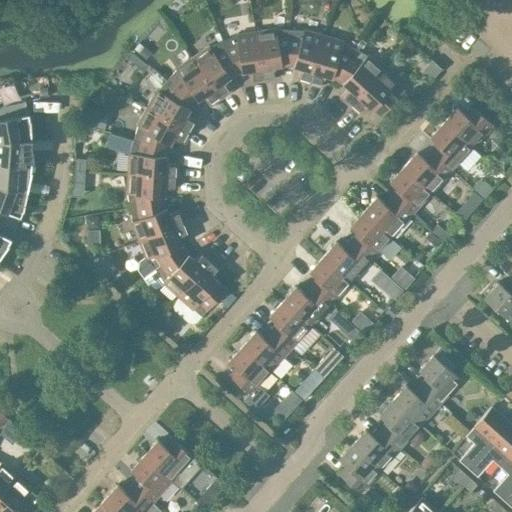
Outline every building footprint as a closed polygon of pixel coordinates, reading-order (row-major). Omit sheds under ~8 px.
[(287,66),(289,29),(275,29),(275,28),(255,31),(263,80),(276,78),(274,66),(282,65),(287,66)] [(309,83),(323,35),(304,30),(289,29),(287,66),(293,66),(300,68),(297,80),(309,83)] [(263,80),(255,31),(235,34),(236,35),(222,41),(236,74),(242,72),(249,71),(251,83),(263,80)] [(337,80),(355,48),(342,42),(343,41),(323,35),(309,83),(322,87),(325,75),(332,77),(337,80)] [(236,74),(222,41),(209,46),(208,46),(192,57),(221,98),(231,90),(224,81),(230,77),(236,74)] [(349,105),(383,68),(368,55),(367,55),(355,48),(337,80),(342,83),(348,88),(340,97),(349,105)] [(221,98),(192,57),(176,69),(167,80),(193,104),(197,100),(203,96),(210,105),(221,98)] [(397,82),(383,68),(349,105),(359,114),(367,105),(380,117),(405,90),(397,82)] [(190,108),(193,104),(167,80),(157,90),(156,90),(147,108),(190,132),(196,121),(186,115),(190,108)] [(0,141),(31,140),(30,120),(29,114),(25,101),(0,107),(0,141)] [(472,147),(492,124),(471,106),(464,114),(457,107),(443,122),(472,147)] [(190,132),(147,108),(137,125),(138,126),(133,139),(168,150),(170,144),(173,137),(184,143),(190,132)] [(451,170),(472,147),(443,122),(430,137),(437,144),(431,151),(451,170)] [(166,155),(168,150),(133,139),(129,153),(127,173),(177,176),(178,163),(166,163),(166,155)] [(32,160),(31,140),(0,141),(0,163),(31,166),(32,160)] [(431,192),(451,170),(431,151),(424,158),(417,151),(403,166),(431,192)] [(0,185),(27,191),(32,171),(31,171),(31,166),(0,163),(0,185)] [(411,214),(431,192),(403,166),(390,181),(397,188),(390,196),(411,214)] [(177,189),(177,176),(127,173),(126,193),(127,194),(129,207),(165,201),(164,196),(165,189),(177,189)] [(22,210),(27,191),(0,185),(0,220),(15,228),(19,217),(21,210),(22,210)] [(391,237),(411,214),(390,196),(384,203),(376,196),(363,211),(391,237)] [(166,207),(165,201),(129,207),(132,221),(131,222),(139,240),(185,221),(180,209),(169,214),(166,207)] [(391,237),(363,211),(349,226),(357,233),(350,240),(371,259),(391,237)] [(11,239),(15,228),(0,220),(0,257),(9,245),(8,244),(11,239)] [(190,233),(185,221),(139,240),(145,257),(139,261),(138,270),(144,278),(185,249),(181,245),(179,238),(190,233)] [(351,281),(371,259),(350,240),(343,248),(336,241),(323,256),(351,281)] [(178,297),(211,259),(202,250),(194,259),(188,254),(185,249),(144,278),(149,286),(156,288),(163,283),(178,297)] [(331,304),(351,281),(323,256),(309,271),(316,278),(310,285),(331,304)] [(221,267),(211,259),(178,297),(174,302),(173,306),(175,310),(188,322),(192,323),(196,322),(226,288),(213,276),(221,267)] [(511,281),(506,288),(498,282),(484,298),(511,322),(511,281)] [(311,326),(331,304),(310,285),(303,292),(296,286),(282,300),(311,326)] [(291,348),(311,326),(282,300),(269,316),(276,322),(270,330),(291,348)] [(348,335),(357,324),(333,306),(325,317),(348,335)] [(271,371),(291,348),(270,330),(263,337),(256,330),(242,345),(271,371)] [(257,385),(271,371),(242,345),(229,360),(236,367),(229,375),(249,393),(244,399),(255,409),(268,395),(257,385)] [(441,403),(461,380),(433,354),(419,370),(426,376),(420,384),(441,403)] [(420,425),(441,403),(420,384),(413,391),(406,384),(392,399),(420,425)] [(400,447),(420,425),(392,399),(379,414),(386,421),(380,428),(400,447)] [(468,468),(509,422),(491,406),(465,435),(473,443),(458,460),(468,468)] [(500,466),(511,452),(511,424),(509,422),(468,468),(477,476),(492,460),(500,466)] [(380,469),(400,447),(380,428),(373,436),(366,429),(352,444),(380,469)] [(202,465),(172,438),(165,446),(157,439),(144,455),(181,488),(202,465)] [(360,492),(380,469),(352,444),(339,459),(346,466),(339,474),(360,492)] [(502,498),(511,486),(511,452),(500,466),(507,473),(492,490),(502,498)] [(181,488),(144,455),(130,469),(138,476),(131,484),(154,504),(173,482),(180,489),(181,488)] [(0,493),(16,476),(1,462),(1,463),(0,462),(0,493)] [(469,477),(461,470),(456,477),(463,484),(469,477)] [(31,489),(16,476),(0,493),(0,511),(25,511),(39,497),(31,490),(31,489)] [(477,484),(469,477),(463,484),(471,490),(477,484)] [(117,511),(146,511),(154,504),(131,484),(125,491),(117,484),(104,499),(117,511)] [(511,486),(502,498),(511,507),(511,505),(511,486)] [(437,511),(438,511),(421,497),(407,511),(437,511)] [(117,511),(104,499),(92,511),(117,511)] [(494,511),(495,511),(501,506),(493,499),(488,506),(494,511)]
